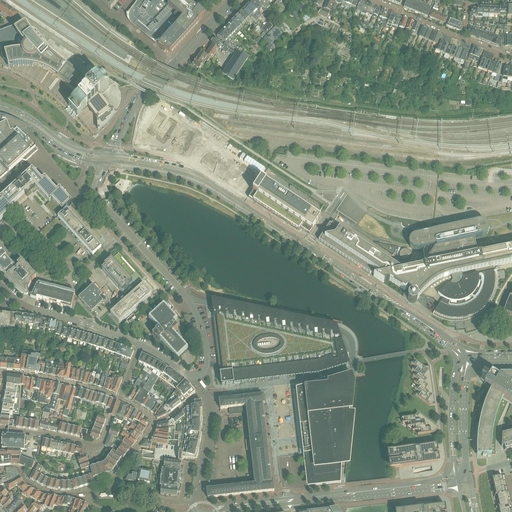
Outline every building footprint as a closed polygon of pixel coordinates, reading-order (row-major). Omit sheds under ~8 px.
[(0,0),(0,10),(14,20),(18,12),(19,11),(20,10),(17,7),(9,2),(6,0),(0,0)] [(126,62),(128,59),(130,56),(119,48),(103,36),(90,26),(79,16),(60,0),(59,0),(30,0),(63,21),(111,53),(118,57),(126,62)] [(99,0),(110,10),(116,4),(118,0),(99,0)] [(204,17),(194,9),(195,8),(193,6),(187,0),(136,0),(136,2),(134,3),(133,5),(130,9),(126,14),(126,15),(126,16),(126,17),(127,18),(127,19),(128,19),(128,20),(128,21),(129,21),(129,22),(130,23),(133,25),(146,35),(155,43),(165,51),(167,48),(171,53),(204,17)] [(252,0),(250,3),(260,12),(262,10),(263,11),(263,12),(264,13),(262,14),(265,16),(266,15),(267,15),(269,13),(267,10),(256,0),(252,0)] [(256,0),(267,10),(271,6),(268,3),(264,0),(256,0)] [(324,8),(324,9),(329,11),(329,10),(330,10),(334,0),(327,0),(324,8)] [(406,0),(404,7),(410,10),(413,1),(410,0),(406,0)] [(416,0),(415,0),(415,1),(413,1),(410,10),(416,12),(419,3),(420,1),(416,0)] [(356,11),(361,13),(365,3),(360,1),(356,11)] [(300,2),(293,9),(298,14),(305,7),(300,2)] [(249,3),(246,7),(258,20),(260,18),(254,13),(257,10),(249,3)] [(366,13),(370,5),(365,3),(361,13),(366,15),(366,13)] [(424,5),(419,3),(416,12),(421,15),(426,4),(425,3),(424,5)] [(427,17),(431,8),(428,7),(429,5),(426,4),(421,15),(427,17)] [(372,14),(375,7),(370,5),(366,13),(369,15),(371,16),(372,14)] [(246,7),(242,11),(255,23),(258,20),(246,7)] [(376,16),(378,17),(381,9),(376,7),(372,17),(376,18),(376,16)] [(470,12),(469,16),(474,16),(474,17),(475,20),(474,23),(477,23),(477,21),(477,17),(477,16),(477,14),(477,8),(471,8),(471,12),(470,12)] [(329,13),(329,11),(324,9),(323,10),(322,10),(318,14),(327,18),(329,13)] [(382,10),(379,18),(382,19),(380,23),(382,23),(383,22),(387,12),(382,10)] [(432,10),(429,18),(434,20),(437,12),(432,10)] [(257,26),(255,23),(242,11),(238,15),(251,27),(253,30),(257,26)] [(392,14),(387,12),(383,22),(387,24),(392,14)] [(434,20),(439,22),(442,14),(437,12),(434,20)] [(302,18),(305,23),(313,17),(312,16),(307,14),(302,18)] [(396,15),(392,14),(387,24),(386,26),(391,28),(396,15)] [(445,24),(448,17),(442,14),(439,22),(445,24)] [(238,15),(234,19),(243,28),(247,31),(251,27),(238,15)] [(401,18),(396,15),(391,28),(396,30),(401,18)] [(452,17),(451,20),(449,19),(446,26),(448,27),(448,28),(450,28),(453,29),(455,25),(456,22),(453,21),(454,18),(452,17)] [(402,18),(399,27),(398,29),(398,30),(397,30),(397,31),(397,32),(398,32),(399,33),(399,32),(400,32),(401,31),(401,30),(401,28),(404,29),(408,20),(402,18)] [(234,19),(231,23),(238,31),(241,28),(242,29),(243,28),(234,19)] [(457,20),(456,22),(455,25),(453,29),(456,30),(456,31),(458,31),(460,32),(462,28),(462,24),(459,23),(460,21),(457,20)] [(409,33),(414,23),(409,21),(406,28),(405,31),(409,33)] [(0,38),(1,40),(1,41),(2,42),(2,44),(2,45),(3,46),(2,46),(3,49),(3,50),(3,51),(4,51),(4,52),(4,53),(4,54),(4,55),(4,56),(5,56),(5,57),(5,58),(6,58),(9,68),(13,67),(17,66),(21,66),(25,66),(29,66),(33,67),(33,66),(32,66),(33,63),(34,63),(39,66),(44,69),(49,72),(53,75),(58,78),(67,66),(66,66),(64,64),(62,63),(61,62),(60,61),(58,60),(56,59),(54,57),(52,56),(51,56),(52,55),(51,54),(50,53),(48,51),(46,49),(45,47),(43,46),(41,44),(39,41),(35,37),(32,33),(29,29),(29,28),(30,28),(27,23),(26,24),(25,23),(22,24),(17,26),(12,28),(8,29),(9,30),(8,30),(8,31),(8,32),(8,33),(2,35),(2,36),(1,36),(1,37),(0,37),(0,38)] [(231,23),(226,28),(236,37),(237,35),(240,32),(238,31),(231,23)] [(264,25),(263,27),(267,32),(273,26),(270,23),(266,27),(264,25)] [(417,33),(416,33),(420,25),(415,23),(412,31),(410,34),(411,35),(412,34),(413,34),(416,35),(417,33)] [(335,36),(336,35),(340,28),(331,24),(329,28),(332,29),(331,31),(327,29),(326,32),(330,33),(335,36)] [(265,37),(263,39),(268,44),(265,47),(269,51),(269,50),(271,48),(273,46),(271,44),(272,42),(273,42),(274,40),(279,37),(283,34),(275,27),(269,32),(267,35),(265,37)] [(226,28),(222,32),(229,39),(230,38),(234,42),(237,38),(236,37),(226,28)] [(422,28),(418,37),(423,39),(427,30),(422,28)] [(477,39),(477,38),(480,29),(480,30),(478,30),(478,28),(476,28),(472,37),(477,39)] [(425,40),(428,41),(432,32),(427,30),(423,39),(422,43),(424,44),(425,40)] [(217,37),(225,43),(238,51),(240,53),(239,53),(239,54),(241,52),(242,50),(240,48),(234,42),(230,38),(229,39),(222,32),(217,37)] [(428,41),(433,43),(437,34),(432,32),(428,41)] [(481,40),(486,42),(490,33),(487,32),(487,33),(484,32),(481,40)] [(486,42),(491,44),(494,36),(494,35),(490,33),(486,42)] [(433,43),(437,45),(439,41),(442,36),(437,34),(433,43)] [(211,43),(213,45),(218,50),(220,51),(222,49),(226,53),(227,52),(231,48),(225,44),(223,46),(216,39),(211,43)] [(435,50),(440,52),(444,43),(439,41),(437,45),(435,50)] [(440,52),(445,54),(449,45),(444,43),(440,52)] [(211,60),(218,50),(213,45),(205,55),(211,60)] [(445,54),(449,56),(453,47),(449,45),(445,54)] [(449,56),(454,58),(458,49),(453,47),(449,56)] [(473,47),(469,55),(468,59),(472,61),(473,61),(477,49),(473,47)] [(237,52),(231,48),(227,52),(234,56),(225,70),(218,65),(214,71),(214,72),(215,71),(218,74),(218,73),(218,74),(220,72),(222,74),(233,81),(235,82),(237,80),(235,78),(247,59),(239,54),(239,53),(237,52)] [(454,58),(459,60),(463,51),(458,49),(454,58)] [(479,59),(482,50),(477,49),(473,61),(472,61),(471,63),(474,64),(476,58),(479,59)] [(463,65),(468,53),(463,51),(459,60),(458,63),(463,65)] [(207,62),(210,58),(211,60),(205,55),(201,52),(197,59),(203,64),(203,63),(204,64),(206,61),(207,62)] [(482,58),(478,67),(478,68),(483,70),(486,60),(482,58)] [(193,65),(199,69),(200,70),(204,64),(203,64),(197,59),(196,59),(193,65)] [(483,70),(487,72),(486,75),(491,62),(486,60),(483,70)] [(486,75),(491,77),(496,64),(491,62),(486,75)] [(492,73),(496,75),(495,80),(498,81),(500,75),(497,75),(501,66),(496,64),(491,77),(492,73)] [(67,66),(58,78),(62,82),(67,86),(71,90),(75,94),(79,97),(69,106),(69,107),(72,110),(74,112),(77,115),(77,116),(78,115),(88,107),(91,111),(94,116),(97,120),(98,130),(99,129),(101,128),(103,127),(105,125),(106,124),(108,123),(109,121),(111,120),(112,118),(113,117),(115,115),(116,114),(116,113),(110,111),(99,97),(107,90),(109,88),(100,78),(90,87),(85,82),(83,80),(77,74),(71,70),(67,66)] [(504,67),(503,76),(500,75),(498,81),(502,82),(502,80),(507,81),(508,78),(509,68),(504,67)] [(148,127),(142,142),(159,146),(161,143),(165,146),(166,146),(170,149),(170,150),(171,149),(172,148),(181,153),(181,154),(182,154),(185,148),(190,151),(193,148),(206,157),(205,157),(204,157),(201,162),(200,164),(200,165),(202,166),(202,167),(203,168),(203,167),(209,170),(208,171),(209,172),(210,171),(215,175),(215,176),(216,176),(216,175),(222,179),(221,180),(222,181),(223,180),(223,179),(231,167),(207,151),(208,150),(191,139),(193,137),(194,135),(194,136),(194,135),(193,134),(193,135),(189,132),(189,131),(188,132),(184,129),(184,128),(183,128),(183,129),(183,130),(178,127),(179,127),(178,126),(178,127),(174,124),(175,122),(153,108),(146,126),(148,127)] [(0,182),(1,184),(6,180),(4,177),(8,175),(7,174),(21,161),(26,162),(38,151),(37,149),(34,145),(32,144),(29,140),(25,137),(24,136),(29,133),(27,131),(25,129),(23,127),(20,126),(18,125),(15,123),(13,122),(10,121),(7,120),(5,119),(2,119),(0,118),(0,182)] [(55,217),(62,211),(63,210),(70,203),(72,202),(69,199),(68,199),(59,189),(58,190),(56,191),(44,178),(43,179),(42,180),(32,170),(22,179),(23,181),(22,182),(20,180),(18,183),(19,184),(18,186),(17,184),(0,199),(1,200),(2,202),(0,203),(0,220),(8,213),(13,209),(14,208),(11,206),(24,194),(28,197),(37,189),(49,202),(45,206),(55,217)] [(229,183),(228,184),(229,185),(230,184),(235,188),(234,189),(235,189),(236,188),(241,192),(241,193),(242,194),(243,193),(248,196),(247,197),(248,198),(257,184),(237,171),(229,183)] [(291,195),(289,197),(261,178),(257,184),(248,198),(249,198),(253,201),(298,231),(300,228),(309,234),(316,223),(320,217),(308,209),(309,207),(291,195)] [(30,199),(32,202),(37,198),(38,198),(41,195),(38,192),(30,199)] [(107,243),(102,237),(107,243),(104,245),(99,240),(101,239),(100,238),(101,238),(101,237),(101,236),(100,236),(100,235),(99,235),(98,235),(98,236),(93,231),(92,232),(69,207),(72,205),(81,214),(72,205),(56,219),(59,222),(76,241),(77,242),(83,248),(91,257),(107,243)] [(430,232),(415,235),(414,235),(412,236),(411,237),(410,238),(410,239),(409,240),(409,242),(409,243),(409,245),(410,246),(410,247),(411,248),(413,249),(414,250),(415,250),(417,250),(418,250),(434,247),(435,248),(423,251),(426,265),(402,270),(329,223),(318,240),(370,274),(373,273),(377,276),(373,277),(383,283),(383,282),(389,281),(405,291),(406,289),(410,292),(408,295),(408,296),(407,297),(407,298),(407,299),(408,299),(408,300),(408,301),(409,302),(410,302),(411,303),(412,303),(414,302),(415,302),(416,301),(419,297),(421,295),(433,299),(436,301),(439,304),(433,314),(443,318),(453,320),(461,320),(469,318),(474,316),(478,314),(485,307),(490,300),(494,293),(495,286),(496,281),(496,276),(495,271),(488,273),(487,268),(511,262),(511,247),(478,255),(476,255),(475,253),(476,253),(473,239),(483,237),(484,236),(486,235),(487,234),(488,233),(489,232),(489,230),(489,229),(489,227),(488,226),(488,225),(487,223),(486,222),(484,222),(483,221),(481,221),(480,221),(464,225),(442,229),(431,231),(430,232)] [(55,226),(51,222),(41,231),(45,235),(55,226)] [(0,270),(4,276),(5,276),(9,272),(15,267),(0,250),(0,270)] [(119,324),(123,320),(122,320),(151,295),(142,286),(141,287),(138,284),(139,283),(136,280),(135,280),(132,277),(136,273),(119,254),(101,270),(122,293),(128,287),(134,293),(134,294),(133,293),(131,295),(132,295),(128,299),(112,314),(116,319),(115,320),(119,324)] [(26,291),(27,289),(28,291),(32,283),(30,281),(31,280),(32,281),(36,277),(33,274),(34,273),(33,273),(21,261),(17,265),(18,267),(11,274),(9,272),(5,276),(14,286),(15,287),(16,288),(18,290),(20,292),(21,293),(22,293),(24,295),(26,296),(27,296),(27,295),(28,295),(29,294),(29,293),(28,293),(28,292),(27,292),(26,291)] [(74,293),(58,288),(53,287),(39,284),(38,283),(37,284),(36,285),(36,287),(32,295),(31,296),(31,297),(32,297),(32,296),(36,298),(35,299),(71,308),(72,306),(71,306),(75,293),(74,293)] [(79,298),(92,313),(106,300),(93,286),(79,298)] [(511,288),(511,296),(509,296),(507,302),(506,304),(504,304),(502,311),(511,316),(511,288)] [(288,457),(308,455),(311,486),(312,487),(340,484),(345,483),(353,400),(355,376),(357,355),(358,347),(358,342),(355,336),(351,330),(344,326),(340,325),(275,311),(210,296),(210,299),(219,369),(221,385),(242,383),(266,380),(272,430),(275,430),(278,458),(288,457)] [(175,320),(172,316),(171,315),(168,312),(168,311),(164,307),(163,307),(159,311),(155,315),(154,315),(151,318),(150,319),(151,319),(154,323),(155,324),(158,327),(158,328),(159,329),(152,335),(156,339),(157,340),(158,341),(161,339),(164,342),(168,347),(173,352),(177,357),(186,349),(185,347),(182,344),(177,339),(173,334),(172,333),(178,328),(175,324),(173,322),(175,320)] [(0,329),(11,330),(15,330),(15,328),(15,323),(16,314),(12,314),(12,315),(7,314),(2,313),(2,314),(0,314),(0,329)] [(15,323),(28,325),(29,316),(16,314),(15,323)] [(37,330),(39,330),(40,327),(39,327),(41,318),(34,317),(32,326),(33,326),(33,327),(37,328),(37,330)] [(47,330),(55,331),(57,323),(49,321),(47,330)] [(68,329),(61,328),(59,335),(60,335),(60,336),(66,338),(68,329)] [(72,340),(78,341),(80,333),(75,331),(72,340)] [(83,343),(84,343),(88,345),(91,336),(86,335),(86,334),(83,343)] [(89,345),(94,346),(97,338),(92,336),(91,336),(88,345),(89,345)] [(94,346),(100,348),(103,340),(101,339),(97,338),(94,346)] [(105,350),(110,352),(113,343),(112,343),(107,341),(105,350)] [(110,352),(116,354),(119,346),(115,344),(113,343),(110,352)] [(116,354),(121,356),(125,348),(123,347),(119,346),(116,354)] [(121,356),(130,360),(134,351),(129,350),(125,348),(121,356)] [(20,371),(26,372),(29,358),(31,358),(31,356),(32,353),(22,351),(21,355),(21,356),(20,371)] [(38,357),(31,356),(31,358),(29,358),(26,372),(35,373),(39,374),(41,367),(38,367),(40,358),(41,354),(39,354),(38,357)] [(397,418),(395,420),(396,450),(398,460),(399,471),(431,466),(433,474),(435,473),(438,471),(440,468),(442,466),(443,463),(444,460),(445,457),(435,390),(438,386),(439,367),(444,368),(444,366),(443,364),(443,362),(441,360),(440,359),(438,358),(437,357),(435,356),(434,356),(432,356),(431,356),(430,356),(428,357),(427,358),(426,359),(425,360),(425,362),(426,367),(430,398),(430,399),(431,406),(429,406),(415,396),(412,396),(414,413),(435,429),(436,430),(436,431),(435,432),(418,435),(417,436),(414,416),(397,418)] [(6,361),(6,369),(14,370),(15,370),(16,360),(7,359),(7,361),(6,361)] [(430,375),(430,373),(429,367),(424,367),(414,360),(410,363),(414,366),(429,377),(430,375)] [(72,365),(71,365),(71,364),(71,363),(67,362),(67,363),(67,364),(65,369),(66,369),(64,379),(69,380),(72,369),(72,366),(71,366),(72,365)] [(59,363),(58,367),(56,377),(64,379),(66,369),(65,369),(67,364),(59,363)] [(431,381),(431,379),(430,375),(429,377),(414,366),(411,370),(415,373),(430,383),(431,381)] [(143,370),(145,372),(147,373),(149,374),(151,376),(153,373),(145,367),(144,367),(143,370)] [(92,374),(89,385),(93,386),(95,379),(97,370),(98,368),(96,368),(95,371),(96,371),(96,373),(93,372),(92,374)] [(96,387),(97,387),(101,375),(102,372),(102,370),(98,369),(98,368),(97,370),(95,379),(93,386),(96,387)] [(162,408),(156,417),(157,420),(157,419),(167,415),(167,414),(171,412),(181,404),(185,401),(186,400),(190,397),(195,393),(190,386),(185,381),(184,382),(183,381),(184,380),(180,377),(173,372),(174,371),(169,368),(168,369),(167,369),(162,375),(160,378),(176,390),(167,403),(163,408),(162,408)] [(69,380),(78,382),(79,370),(72,369),(69,380)] [(511,387),(509,386),(511,383),(511,381),(511,372),(500,373),(497,378),(491,374),(488,377),(483,374),(481,377),(486,381),(484,384),(490,389),(488,393),(486,398),(484,404),(482,411),(480,417),(478,424),(477,430),(477,437),(476,444),(476,450),(476,455),(478,455),(482,455),(482,457),(486,456),(486,455),(491,455),(491,450),(491,444),(492,438),(492,432),(493,427),(494,421),(496,415),(498,409),(500,404),(503,397),(511,403),(511,387)] [(145,385),(135,402),(141,406),(148,395),(149,393),(152,388),(154,385),(154,384),(156,381),(157,379),(158,378),(158,377),(153,373),(151,376),(150,378),(146,384),(145,385)] [(432,388),(432,386),(431,381),(430,383),(415,373),(412,376),(416,379),(430,390),(432,388)] [(113,375),(112,380),(109,391),(112,392),(117,377),(113,375)] [(7,384),(20,386),(21,378),(9,376),(8,377),(7,384)] [(116,394),(122,379),(117,377),(112,392),(116,394)] [(24,386),(23,389),(23,391),(22,399),(27,400),(28,391),(30,379),(26,378),(25,386),(24,386)] [(30,401),(31,396),(32,395),(35,380),(30,379),(28,391),(27,400),(26,401),(30,401)] [(138,379),(128,398),(130,399),(131,400),(141,383),(142,381),(138,379)] [(433,394),(433,392),(432,388),(430,390),(416,379),(413,382),(417,385),(431,396),(433,394)] [(30,401),(34,402),(37,402),(41,381),(35,380),(32,395),(31,396),(30,401)] [(42,381),(38,401),(39,403),(43,403),(47,382),(42,381)] [(43,403),(45,404),(48,404),(50,403),(51,395),(52,395),(55,383),(47,382),(43,403)] [(141,383),(131,400),(132,400),(135,402),(145,385),(141,383)] [(55,411),(58,400),(62,385),(55,384),(53,395),(51,406),(44,410),(43,412),(49,414),(50,409),(55,411)] [(21,387),(7,385),(5,396),(5,398),(5,397),(3,408),(3,409),(2,414),(10,415),(12,416),(13,414),(19,415),(21,387)] [(61,405),(66,406),(67,402),(71,387),(62,385),(58,400),(59,400),(62,401),(61,405)] [(434,400),(434,398),(433,394),(431,396),(417,385),(414,389),(418,392),(432,402),(434,400)] [(73,398),(75,398),(78,389),(71,387),(67,402),(66,406),(65,409),(62,416),(67,417),(70,411),(72,405),(73,398)] [(81,399),(84,390),(78,389),(75,398),(72,408),(77,409),(79,402),(81,402),(81,399)] [(435,405),(434,400),(432,402),(418,392),(415,395),(429,406),(435,405)] [(148,395),(141,406),(145,408),(150,400),(153,395),(149,393),(148,395)] [(150,400),(145,408),(146,409),(150,411),(157,401),(160,398),(156,395),(157,394),(155,393),(153,395),(150,400)] [(241,407),(244,406),(246,406),(250,446),(255,485),(250,485),(250,484),(250,479),(237,481),(233,482),(229,482),(216,483),(217,489),(209,490),(207,490),(208,499),(274,491),(273,484),(275,483),(275,481),(271,481),(267,444),(262,406),(264,406),(267,406),(266,403),(264,403),(263,396),(221,400),(219,401),(220,409),(230,408),(230,409),(229,409),(230,414),(242,413),(242,407),(241,407)] [(157,401),(150,411),(154,414),(159,406),(161,403),(162,402),(159,399),(160,398),(157,401)] [(114,417),(115,417),(115,418),(120,403),(118,402),(114,400),(108,415),(112,416),(114,417)] [(169,421),(168,422),(168,425),(168,427),(169,428),(170,428),(171,428),(172,428),(174,428),(174,435),(178,435),(178,436),(178,441),(178,446),(177,453),(179,453),(178,461),(181,461),(181,460),(182,461),(182,459),(185,459),(185,461),(195,462),(195,460),(196,461),(197,458),(199,450),(198,450),(200,442),(201,435),(201,426),(202,426),(202,419),(202,410),(202,409),(201,403),(201,402),(194,403),(191,403),(181,412),(179,413),(171,420),(170,421),(169,421)] [(115,419),(114,420),(113,423),(116,424),(117,420),(122,423),(122,422),(124,418),(128,407),(120,403),(115,418),(115,417),(115,419)] [(159,406),(154,414),(156,417),(162,408),(162,407),(163,406),(163,405),(163,404),(162,403),(161,403),(159,406)] [(124,418),(122,422),(126,424),(127,421),(128,421),(129,419),(133,410),(128,407),(124,418)] [(87,413),(81,411),(79,411),(79,410),(77,410),(74,419),(77,419),(77,418),(85,420),(87,413)] [(128,421),(131,423),(132,423),(133,422),(134,419),(138,412),(133,410),(129,419),(128,421)] [(0,425),(8,426),(16,428),(17,422),(9,421),(1,420),(0,420),(0,423),(0,425)] [(96,421),(95,425),(94,426),(102,429),(104,425),(104,424),(96,421)] [(434,425),(432,424),(429,421),(429,424),(412,426),(413,431),(417,430),(434,427),(434,425)] [(132,423),(133,422),(132,423),(131,423),(129,427),(129,428),(134,431),(134,432),(140,437),(143,432),(137,428),(138,427),(136,426),(132,423)] [(146,428),(146,427),(139,422),(138,422),(136,426),(138,427),(137,428),(143,432),(146,428)] [(438,428),(434,425),(434,427),(417,430),(418,435),(435,432),(438,428)] [(79,437),(81,429),(75,427),(73,436),(74,436),(79,437)] [(92,431),(83,429),(81,435),(90,437),(98,440),(100,434),(101,433),(93,430),(92,431)] [(109,435),(108,438),(113,440),(114,437),(117,438),(119,432),(111,429),(109,435)] [(123,430),(121,435),(126,438),(128,440),(131,436),(128,433),(127,433),(123,430)] [(504,446),(505,449),(511,447),(511,431),(502,434),(501,447),(504,446)] [(137,441),(140,437),(134,432),(131,436),(137,441)] [(2,449),(21,450),(24,450),(27,450),(27,446),(27,444),(28,444),(28,442),(30,442),(30,437),(25,435),(3,434),(3,437),(2,437),(2,446),(2,449)] [(123,444),(124,443),(131,448),(134,444),(128,440),(126,438),(121,435),(118,440),(123,444)] [(153,437),(151,442),(152,442),(152,443),(156,443),(160,444),(164,444),(164,445),(167,445),(168,440),(153,437)] [(110,450),(111,451),(113,451),(116,447),(113,445),(114,445),(112,444),(113,440),(108,438),(105,446),(110,450)] [(94,483),(93,479),(93,478),(90,468),(89,468),(89,467),(88,462),(86,456),(85,452),(84,451),(81,448),(75,447),(75,446),(65,444),(64,444),(59,443),(54,442),(54,441),(48,440),(43,439),(41,447),(40,455),(40,456),(39,461),(39,463),(38,465),(30,479),(35,482),(39,485),(45,487),(47,488),(52,489),(58,491),(58,490),(60,490),(60,491),(65,490),(71,490),(74,489),(74,490),(79,488),(88,485),(89,485),(94,483)] [(140,447),(150,449),(150,450),(150,451),(153,452),(154,452),(155,451),(155,449),(156,445),(156,443),(152,443),(152,442),(151,442),(145,441),(140,447)] [(116,447),(113,451),(107,459),(117,467),(123,459),(126,454),(129,450),(122,445),(119,449),(116,447)] [(0,466),(11,465),(12,457),(12,456),(1,457),(0,456),(0,466)] [(18,465),(32,470),(34,462),(21,457),(12,457),(11,465),(18,465)] [(104,463),(101,464),(105,477),(109,475),(113,472),(114,472),(117,467),(107,459),(104,463)] [(159,476),(158,476),(158,479),(158,480),(161,480),(160,486),(162,487),(161,495),(177,497),(178,488),(179,489),(180,482),(180,479),(181,479),(180,478),(181,472),(180,472),(180,470),(181,463),(164,461),(163,470),(162,470),(162,476),(161,476),(159,476)] [(98,479),(105,477),(101,464),(100,463),(94,465),(95,466),(90,468),(93,478),(98,477),(98,479)] [(10,468),(11,472),(7,473),(7,475),(0,476),(0,478),(1,479),(3,483),(17,478),(20,477),(16,470),(13,469),(10,468)] [(151,472),(140,470),(138,481),(149,483),(151,472)] [(131,482),(136,483),(137,474),(133,474),(131,473),(126,481),(131,482)] [(5,485),(9,491),(17,486),(23,482),(20,477),(17,478),(5,485)] [(20,490),(18,491),(21,494),(28,487),(23,482),(17,486),(18,487),(20,490)] [(21,494),(28,499),(30,497),(35,491),(28,487),(21,494)] [(0,505),(2,507),(13,494),(10,492),(8,494),(5,491),(0,497),(0,505)] [(37,502),(42,494),(35,491),(30,497),(31,497),(31,498),(37,502)] [(15,495),(13,494),(2,507),(5,510),(17,498),(14,496),(15,495)] [(31,506),(34,508),(35,509),(36,509),(39,511),(40,511),(46,495),(43,494),(38,502),(41,503),(40,505),(39,504),(34,502),(31,506)] [(39,511),(45,511),(47,508),(52,496),(46,495),(40,511),(39,511)] [(52,510),(54,506),(57,497),(52,496),(47,508),(52,510)] [(22,503),(17,498),(5,510),(5,511),(15,511),(22,506),(23,504),(26,501),(24,500),(22,503)] [(70,505),(72,499),(65,498),(63,506),(67,507),(68,505),(70,505)] [(451,511),(452,511),(451,509),(449,506),(447,503),(444,501),(441,500),(439,498),(436,498),(437,506),(404,509),(404,511),(451,511)] [(74,499),(69,511),(74,511),(75,510),(77,501),(74,499)] [(75,510),(79,511),(80,509),(83,503),(77,501),(75,510)] [(88,505),(83,503),(80,509),(85,511),(88,505)]
